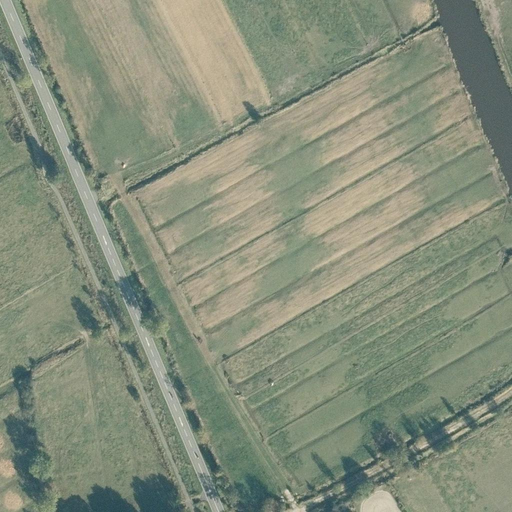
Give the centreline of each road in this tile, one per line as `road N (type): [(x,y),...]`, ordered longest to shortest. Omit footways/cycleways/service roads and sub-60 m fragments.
road 1 (tertiary): [(220,511),(5,0)]
road 2 (track): [(303,511),(511,391)]
